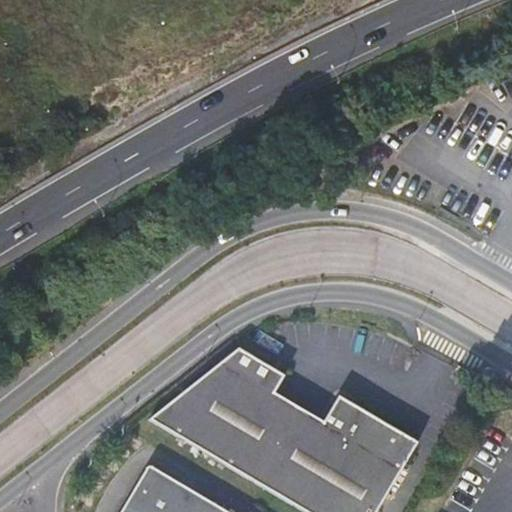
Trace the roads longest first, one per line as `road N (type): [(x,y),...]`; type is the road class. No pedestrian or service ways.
road 1 (tertiary): [(511,282),(428,232),(380,215),(289,216),(200,255),(0,412)]
road 2 (tertiary): [(66,452),(232,320),(313,291),(402,299),(511,361)]
road 3 (motorway): [(0,237),(193,121),(443,0)]
